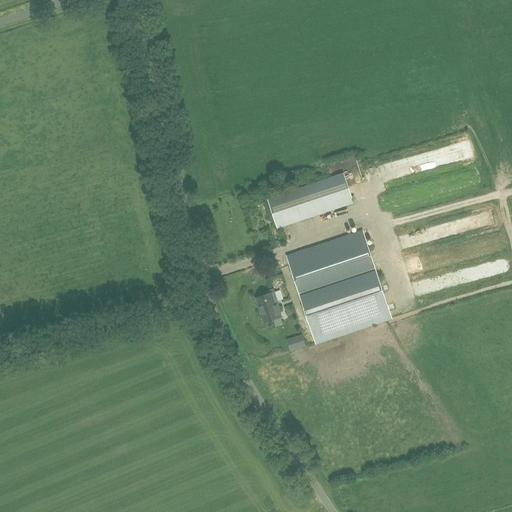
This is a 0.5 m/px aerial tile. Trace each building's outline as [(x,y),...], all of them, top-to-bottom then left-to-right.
[(459,141),(460,146),(454,146),(456,159),(474,156),(472,139),(459,141)] [(463,171),(465,183),(478,180),(476,169),(463,171)] [(403,206),(441,195),(437,179),(390,192),(393,203),(401,201),(403,206)] [(277,228),(301,220),(296,205),(272,213),(277,228)] [(450,224),(402,236),(405,248),(445,238),(443,228),(448,226),(450,234),(453,233),(450,224)] [(392,318),(380,280),(363,229),(287,255),(315,343),(392,318)] [(474,241),(477,252),(506,245),(503,234),(474,241)] [(470,245),(409,258),(412,270),(464,259),(464,256),(472,255),(470,245)] [(280,300),(285,299),(280,281),(275,282),(280,300)] [(273,291),(256,298),(264,323),(282,317),(273,291)]
